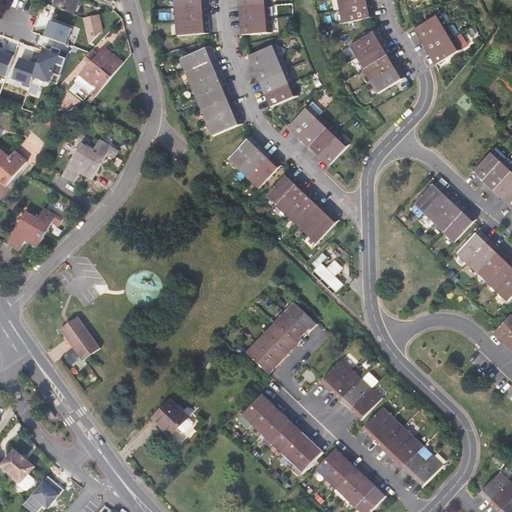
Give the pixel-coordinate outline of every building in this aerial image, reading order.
[(55,0),(53,7),(74,14),(78,0),(55,0)] [(173,0),(175,8),(208,6),(207,0),(173,0)] [(372,2),(371,0),(337,0),(340,9),(372,2)] [(372,2),(340,9),(343,24),(375,17),(372,2)] [(240,7),(241,21),(271,19),(270,5),(240,7)] [(175,8),(176,22),(209,19),(208,6),(175,8)] [(441,13),(414,28),(421,41),(448,25),(441,13)] [(97,15),(83,18),(88,46),(101,32),(97,15)] [(209,19),(176,22),(177,36),(210,33),(209,19)] [(272,32),(271,19),(241,21),(242,35),(272,32)] [(72,29),(51,22),(45,38),(66,45),(72,29)] [(421,41),(428,53),(455,37),(448,25),(421,41)] [(349,46),(356,59),(385,41),(378,29),(349,46)] [(462,50),(455,37),(428,53),(435,65),(462,50)] [(392,53),(385,41),(356,59),(363,70),(392,53)] [(254,69),(282,57),(277,44),(248,56),(254,69)] [(123,63),(103,47),(96,55),(89,63),(74,81),(94,98),(123,63)] [(180,59),(186,72),(216,60),(211,47),(180,59)] [(69,53),(53,48),(51,53),(43,51),(39,63),(31,60),(30,62),(21,59),(13,79),(23,83),(22,85),(30,88),(34,76),(50,82),(53,73),(60,76),(69,53)] [(0,74),(7,77),(15,54),(8,51),(7,54),(0,51),(0,74)] [(89,63),(96,55),(91,51),(84,58),(89,63)] [(399,65),(392,53),(363,70),(370,82),(399,65)] [(254,69),(259,81),(287,69),(282,57),(254,69)] [(221,72),(216,60),(186,72),(191,85),(221,72)] [(399,65),(370,82),(377,94),(406,78),(399,65)] [(293,82),(287,69),(259,81),(264,94),(293,82)] [(191,85),(196,98),(227,85),(221,72),(191,85)] [(298,95),(293,82),(264,94),(270,107),(298,95)] [(232,97),(227,85),(196,98),(201,110),(232,97)] [(201,110),(207,123),(237,111),(232,97),(201,110)] [(299,137),(320,115),(310,106),(289,127),(299,137)] [(237,111),(207,123),(212,136),(243,124),(237,111)] [(330,125),(320,115),(299,137),(309,147),(330,125)] [(340,134),(330,125),(309,147),(318,156),(340,134)] [(350,144),(340,134),(318,156),(328,166),(350,144)] [(252,136),(230,160),(239,169),(262,146),(252,136)] [(100,139),(92,152),(81,171),(87,174),(85,177),(92,181),(108,153),(115,157),(119,150),(100,139)] [(81,171),(92,152),(80,144),(63,174),(76,181),(81,171)] [(16,151),(11,156),(0,146),(0,178),(6,184),(26,160),(16,151)] [(262,146),(239,169),(249,179),(272,155),(262,146)] [(474,172),(484,182),(506,159),(495,150),(474,172)] [(272,155),(249,179),(259,188),(282,165),(272,155)] [(484,182),(494,191),(511,171),(511,165),(506,159),(484,182)] [(511,192),(511,171),(494,191),(504,201),(511,192)] [(300,182),(290,172),(267,196),(277,205),(300,182)] [(415,206),(425,215),(448,191),(437,181),(415,206)] [(287,215),(309,191),(300,182),(277,205),(287,215)] [(296,224),(319,201),(309,191),(287,215),(296,224)] [(458,201),(448,191),(425,215),(435,225),(458,201)] [(306,234),(329,211),(319,201),(296,224),(306,234)] [(468,210),(458,201),(435,225),(445,234),(468,210)] [(27,239),(39,246),(54,220),(60,224),(64,217),(46,206),(40,216),(27,239)] [(40,216),(27,209),(9,241),(21,248),(27,239),(40,216)] [(468,210),(445,234),(455,243),(478,219),(468,210)] [(329,211),(306,234),(316,244),(339,220),(329,211)] [(458,255),(469,265),(491,241),(481,231),(458,255)] [(501,250),(491,241),(469,265),(479,274),(501,250)] [(511,260),(501,250),(479,274),(489,284),(511,260)] [(511,279),(511,260),(489,284),(499,293),(511,279)] [(511,279),(499,293),(509,303),(511,300),(511,279)] [(319,323),(296,301),(286,312),(309,334),(319,323)] [(286,312),(276,322),(300,344),(309,334),(286,312)] [(504,345),(511,336),(511,316),(493,335),(504,345)] [(84,361),(101,349),(79,318),(62,331),(84,361)] [(276,322),(267,332),(290,355),(300,344),(276,322)] [(267,332),(257,343),(280,365),(290,355),(267,332)] [(270,375),(280,365),(257,343),(247,353),(270,375)] [(207,363),(214,356),(208,351),(201,358),(207,363)] [(321,383),(331,392),(352,370),(342,360),(321,383)] [(331,392),(341,402),(362,379),(352,370),(331,392)] [(341,402),(351,411),(373,389),(362,379),(341,402)] [(361,421),(382,398),(373,389),(351,411),(361,421)] [(261,394),(241,416),(251,425),(271,404),(261,394)] [(171,437),(188,419),(169,401),(152,419),(171,437)] [(251,425),(261,435),(281,413),(271,404),(251,425)] [(383,408),(362,430),(373,440),(393,418),(383,408)] [(261,435),(271,444),(291,423),(281,413),(261,435)] [(403,428),(393,418),(373,440),(383,450),(403,428)] [(188,419),(171,437),(176,441),(193,423),(188,419)] [(180,445),(197,427),(193,423),(176,441),(180,445)] [(271,444),(281,454),(301,432),(291,423),(271,444)] [(383,450),(393,459),(413,437),(403,428),(383,450)] [(281,454),(291,463),(311,442),(301,432),(281,454)] [(423,446),(413,437),(393,459),(402,468),(423,446)] [(321,451),(311,442),(291,463),(301,473),(321,451)] [(402,468),(412,478),(433,456),(423,446),(402,468)] [(315,470),(325,479),(345,458),(335,448),(315,470)] [(34,467),(13,451),(0,467),(0,468),(20,484),(18,487),(24,492),(28,491),(34,483),(33,480),(28,475),(34,467)] [(443,466),(433,456),(412,478),(423,487),(443,466)] [(355,467),(345,458),(325,479),(335,489),(355,467)] [(365,477),(355,467),(335,489),(345,498),(365,477)] [(480,494),(490,504),(511,482),(501,472),(480,494)] [(375,486),(365,477),(345,498),(355,508),(375,486)] [(490,504),(498,511),(501,511),(511,500),(511,481),(511,482),(490,504)] [(375,486),(355,508),(359,511),(370,511),(385,496),(375,486)] [(511,511),(511,500),(501,511),(511,511)]
